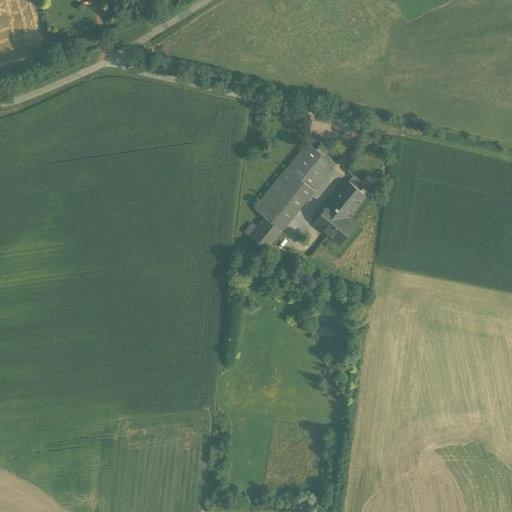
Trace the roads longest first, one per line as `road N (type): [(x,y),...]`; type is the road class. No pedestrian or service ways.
road 1 (unclassified): [(206,0),(90,70),(0,104)]
road 2 (track): [(352,122),(511,159)]
